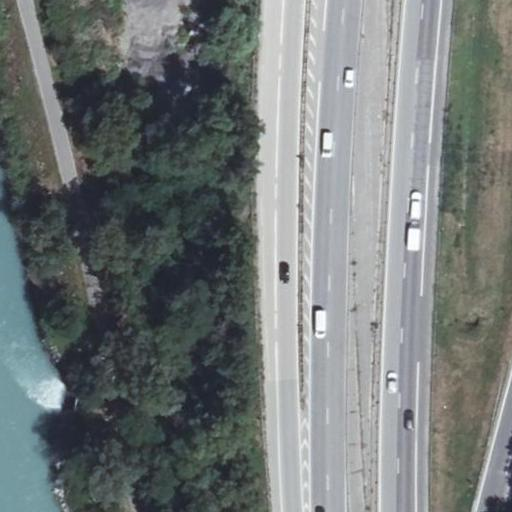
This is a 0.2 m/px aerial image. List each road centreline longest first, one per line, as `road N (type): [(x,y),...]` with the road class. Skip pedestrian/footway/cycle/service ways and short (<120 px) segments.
road 1 (motorway): [(399,511),(423,0)]
road 2 (motorway): [(344,0),(333,142),(327,511)]
road 3 (motorway): [(295,0),(287,252),(294,511)]
